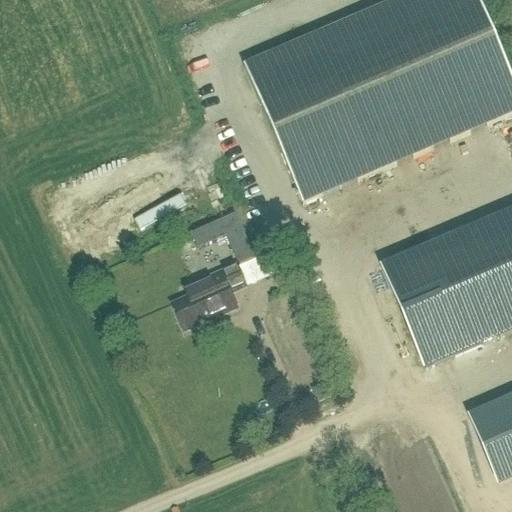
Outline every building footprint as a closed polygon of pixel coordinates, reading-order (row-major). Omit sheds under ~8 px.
[(511,118),(511,85),(475,0),(407,0),(244,70),(303,208),(511,118)] [(192,214),(202,209),(192,193),(183,198),(192,214)] [(511,214),(381,270),(425,373),(511,336),(511,214)] [(235,217),(191,237),(198,252),(227,239),(240,268),(255,261),(235,217)] [(243,267),(252,290),(271,283),(262,260),(243,267)] [(245,289),(236,269),(215,278),(219,286),(170,308),(183,335),(236,312),(229,297),(245,289)]
